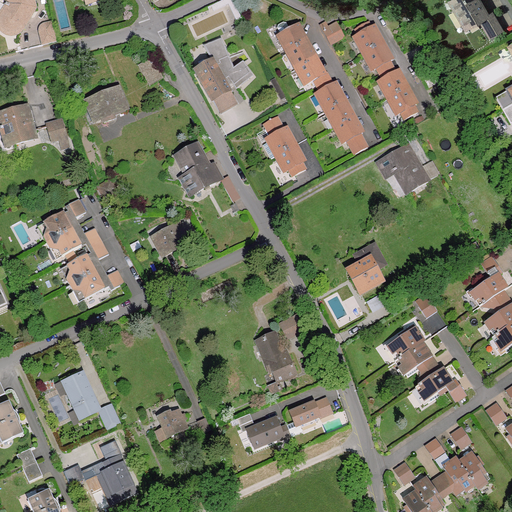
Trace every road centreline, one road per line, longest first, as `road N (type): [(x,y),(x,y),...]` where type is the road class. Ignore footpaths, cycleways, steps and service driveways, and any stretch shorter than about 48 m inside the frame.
road 1 (residential): [(272,239),(0,365)]
road 2 (residential): [(272,239),(336,357),(382,511)]
road 3 (residential): [(153,26),(272,239)]
road 4 (track): [(363,437),(201,511)]
road 5 (residential): [(153,26),(0,65)]
